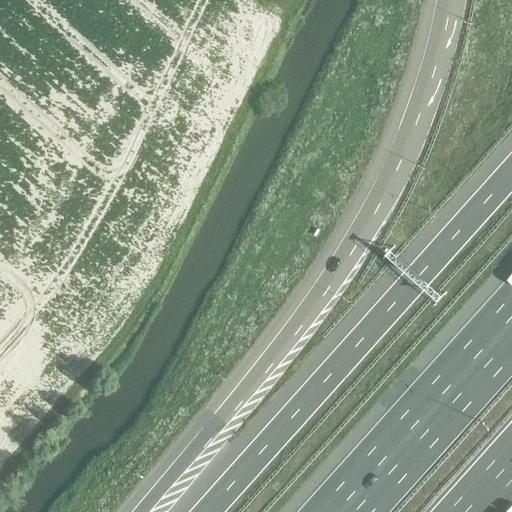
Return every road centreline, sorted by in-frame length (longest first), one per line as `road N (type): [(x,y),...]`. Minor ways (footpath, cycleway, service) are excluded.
road 1 (motorway): [(453,0),(395,172),(321,290),(133,511)]
road 2 (motorway): [(511,163),(200,511)]
road 3 (motorway): [(511,315),(335,511)]
